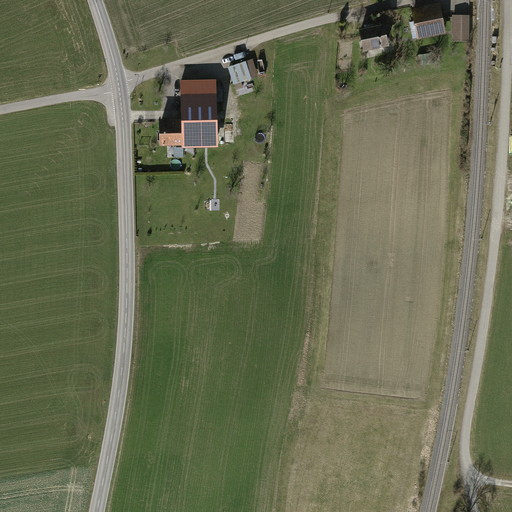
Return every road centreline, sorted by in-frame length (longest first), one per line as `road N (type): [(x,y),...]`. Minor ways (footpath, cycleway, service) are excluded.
road 1 (tertiary): [(97,511),(126,317),(119,87)]
road 2 (unclassified): [(415,0),(276,33),(119,87)]
road 3 (residential): [(119,87),(0,110)]
